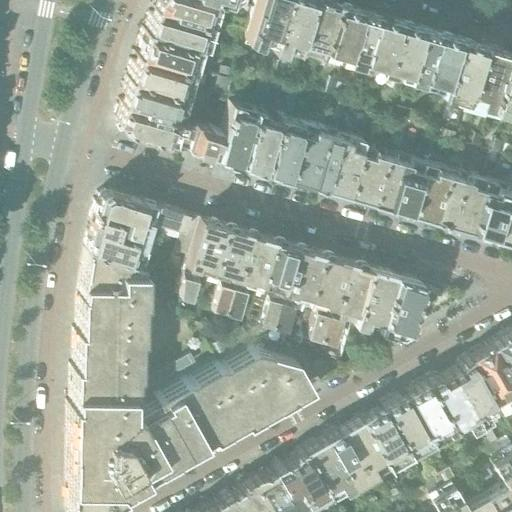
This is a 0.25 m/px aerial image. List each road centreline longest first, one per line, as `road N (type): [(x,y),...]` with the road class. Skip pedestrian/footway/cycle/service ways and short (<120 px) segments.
road 1 (residential): [(509,274),(59,144)]
road 2 (residential): [(509,274),(489,310),(130,511)]
road 3 (tertiary): [(21,511),(28,331),(59,144)]
road 4 (tertiary): [(27,137),(0,311)]
road 5 (tertiary): [(59,144),(106,0)]
road 6 (tertiary): [(49,0),(27,137)]
